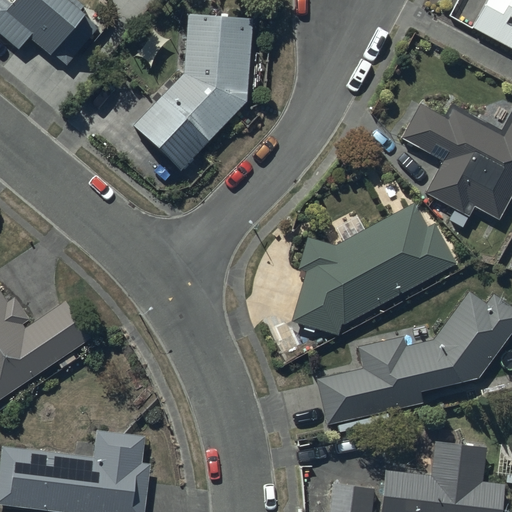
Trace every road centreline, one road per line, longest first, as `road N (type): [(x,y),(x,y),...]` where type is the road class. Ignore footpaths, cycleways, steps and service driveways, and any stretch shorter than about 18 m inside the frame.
road 1 (residential): [(167,285),(287,152),(333,70),(349,0)]
road 2 (residential): [(247,511),(230,409),(167,285)]
road 3 (residential): [(167,285),(0,134)]
